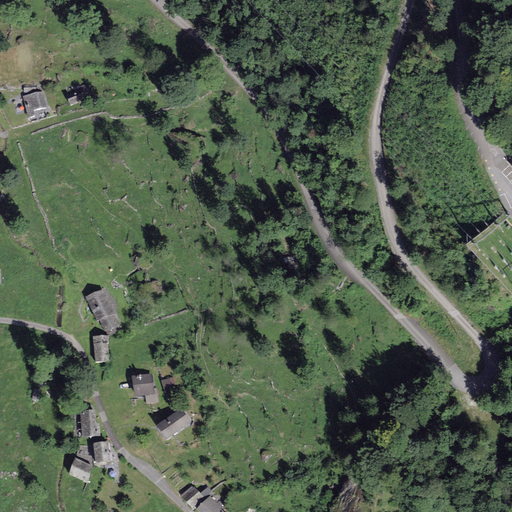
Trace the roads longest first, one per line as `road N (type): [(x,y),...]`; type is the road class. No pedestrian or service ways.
road 1 (unclassified): [(158,0),(257,95),(345,261),(462,384),(479,387),(494,373),(488,350),(407,265),(390,232),(373,128),(406,0)]
road 2 (residential): [(187,511),(114,439),(73,342),(0,319)]
road 3 (unclassified): [(453,0),(460,101),(477,134),(511,155)]
